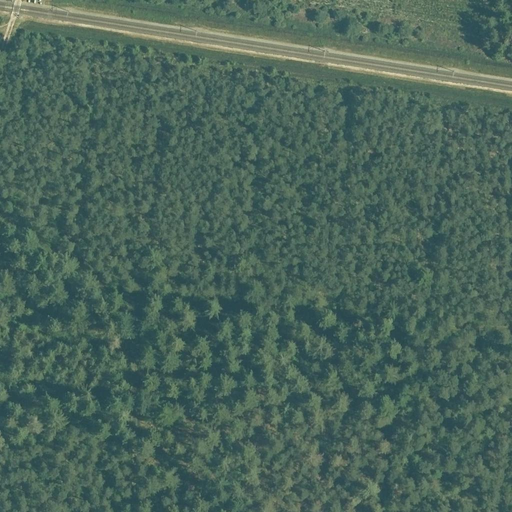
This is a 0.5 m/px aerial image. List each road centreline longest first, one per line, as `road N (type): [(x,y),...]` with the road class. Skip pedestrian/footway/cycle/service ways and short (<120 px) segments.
road 1 (track): [(0,206),(128,300),(511,330)]
road 2 (track): [(383,511),(403,322)]
